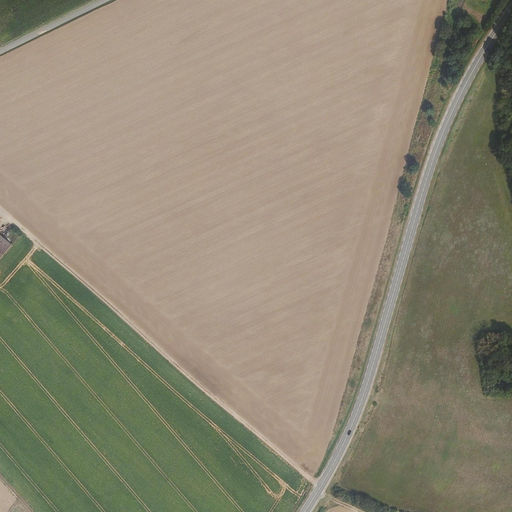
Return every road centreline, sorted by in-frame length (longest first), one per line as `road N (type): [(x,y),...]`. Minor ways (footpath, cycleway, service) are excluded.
road 1 (secondary): [(304,511),(366,388),(449,118),(511,10)]
road 2 (track): [(0,210),(319,487)]
